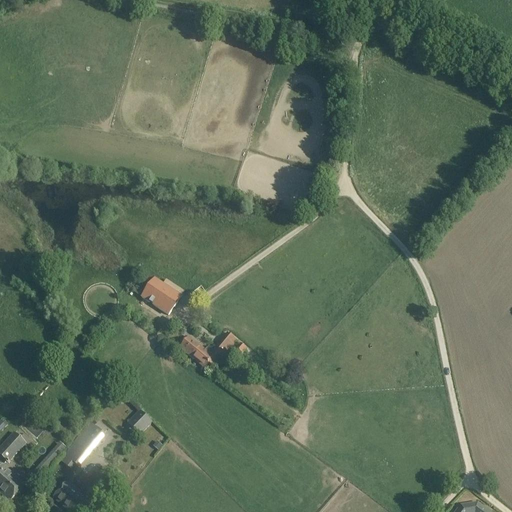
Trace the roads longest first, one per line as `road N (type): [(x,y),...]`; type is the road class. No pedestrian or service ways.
road 1 (track): [(507,511),(476,478),(417,266),(348,191),(355,42),(344,0)]
road 2 (unknown): [(349,30),(324,35),(172,0)]
road 3 (unclassified): [(357,0),(511,78)]
